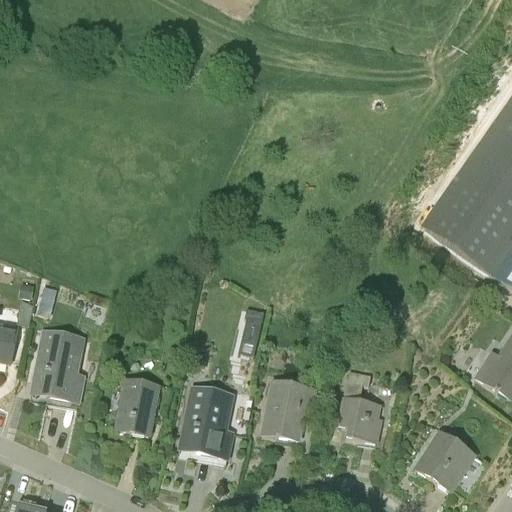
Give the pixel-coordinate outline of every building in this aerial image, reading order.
[(511,107),(499,127),(425,234),(433,240),(511,294),(511,107)] [(17,302),(30,304),(33,289),(20,286),(17,302)] [(20,304),(16,329),(28,331),(28,332),(33,310),(21,303),(20,304)] [(246,313),(244,324),(261,328),(263,317),(246,313)] [(13,349),(17,331),(0,327),(0,367),(9,369),(13,349)] [(35,375),(31,394),(47,398),(46,402),(77,408),(81,388),(83,380),(78,378),(81,358),(71,356),(74,340),(43,334),(35,375)] [(491,354),(481,369),(490,375),(482,387),(492,393),(509,405),(511,399),(511,335),(497,358),(491,354)] [(243,337),(240,347),(255,351),(258,340),(243,337)] [(188,372),(204,374),(206,357),(190,355),(188,372)] [(367,391),(370,380),(348,376),(337,430),(347,432),(345,443),(374,449),(378,429),(380,423),(378,423),(380,409),(360,405),(362,390),(367,391)] [(161,390),(124,382),(115,381),(113,390),(122,392),(113,435),(151,442),(161,390)] [(268,400),(260,440),(277,444),(277,442),(302,447),(303,447),(314,394),(271,385),(270,391),(268,400)] [(191,390),(181,441),(177,461),(195,464),(196,457),(226,463),(231,436),(226,435),(233,400),(191,390)] [(414,474),(449,497),(473,460),(438,437),(414,474)]
